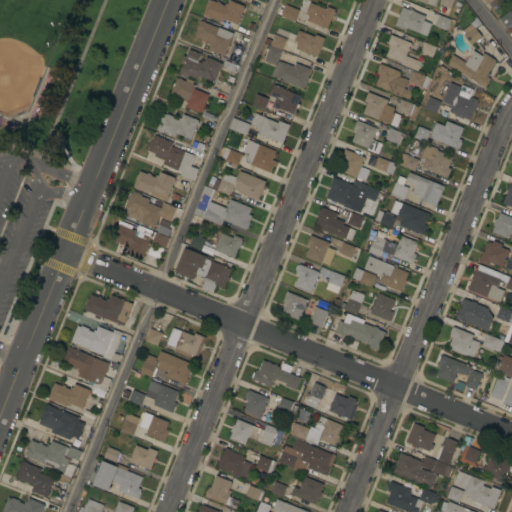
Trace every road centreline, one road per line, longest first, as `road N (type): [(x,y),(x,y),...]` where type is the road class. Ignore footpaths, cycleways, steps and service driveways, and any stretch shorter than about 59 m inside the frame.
road 1 (residential): [(375,0),(167,511)]
road 2 (residential): [(68,252),(511,433)]
road 3 (tertiary): [(168,0),(0,419)]
road 4 (residential): [(511,106),(346,511)]
